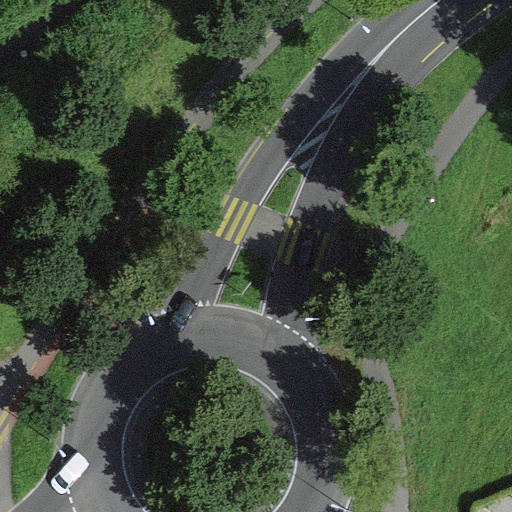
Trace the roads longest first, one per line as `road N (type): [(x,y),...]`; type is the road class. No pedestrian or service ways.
road 1 (secondary): [(391,44),(321,88),(248,191),(164,343)]
road 2 (secondary): [(294,371),(291,309),(303,248),(391,44)]
road 3 (secondary): [(164,343),(115,381),(91,436),(90,466)]
road 4 (secondary): [(315,503),(326,452),(321,421),(294,371)]
road 5 (secondary): [(294,371),(253,343),(164,343)]
